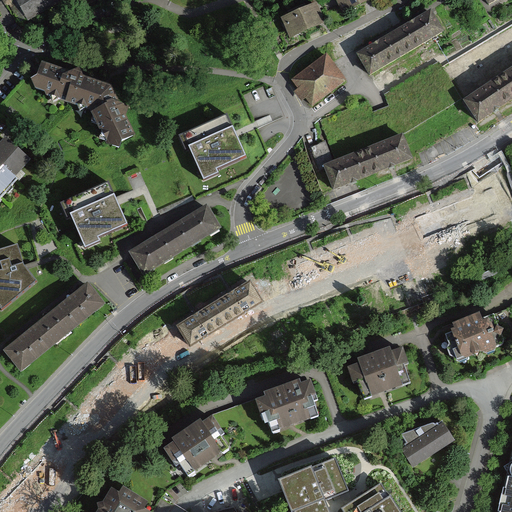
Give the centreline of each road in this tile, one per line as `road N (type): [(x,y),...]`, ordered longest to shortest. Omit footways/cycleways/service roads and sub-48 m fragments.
road 1 (residential): [(175,511),(228,477),(439,390),(488,391)]
road 2 (residential): [(256,246),(150,297),(0,446)]
road 3 (residential): [(511,128),(454,164),(256,246)]
road 4 (residential): [(281,82),(300,124),(244,201),(256,246)]
road 5 (residential): [(281,82),(300,51),(406,0)]
road 6 (residential): [(488,391),(486,438),(467,511)]
